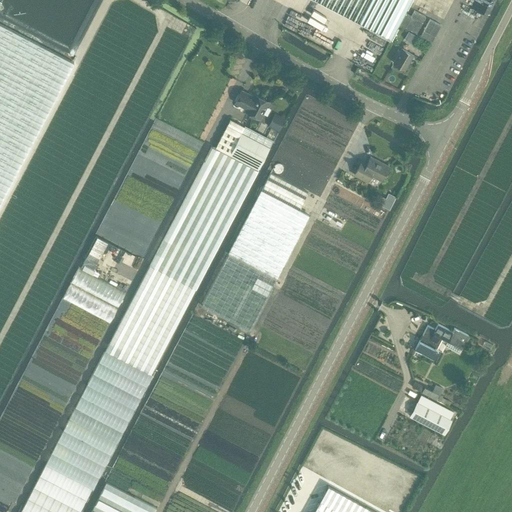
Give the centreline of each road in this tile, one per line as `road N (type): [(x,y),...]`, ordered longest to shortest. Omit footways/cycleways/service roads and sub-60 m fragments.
road 1 (track): [(14,511),(260,45)]
road 2 (track): [(372,104),(159,511)]
road 3 (unclassified): [(251,511),(445,140)]
road 4 (track): [(134,0),(167,17),(0,338)]
road 5 (track): [(511,259),(476,309),(425,282),(511,120)]
road 6 (unclassified): [(445,140),(182,0)]
road 7 (unclassified): [(445,140),(511,7)]
